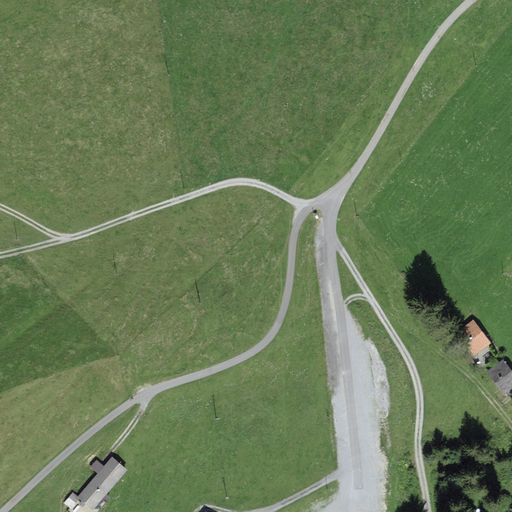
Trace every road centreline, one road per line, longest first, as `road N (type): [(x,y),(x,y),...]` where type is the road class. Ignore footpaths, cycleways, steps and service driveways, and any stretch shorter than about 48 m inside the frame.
road 1 (unclassified): [(2,511),(79,436),(164,387),(244,360),(276,333),(300,217),(336,201),(423,55),(471,0)]
road 2 (track): [(307,212),(252,183),(218,187),(75,237),(45,233),(0,210)]
road 3 (track): [(349,511),(357,422),(332,273),(336,201)]
road 4 (track): [(426,511),(411,364),(331,234)]
